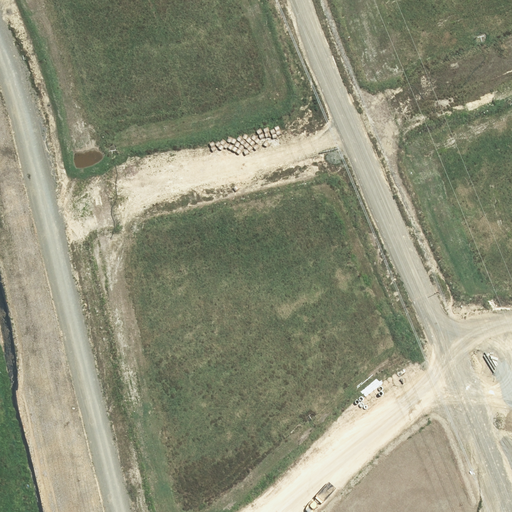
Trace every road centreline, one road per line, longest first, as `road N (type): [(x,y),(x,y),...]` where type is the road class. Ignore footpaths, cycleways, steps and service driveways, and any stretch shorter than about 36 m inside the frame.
road 1 (unknown): [(511,50),(367,114),(45,201)]
road 2 (unknown): [(511,450),(467,329),(320,0)]
road 3 (unknown): [(0,47),(118,511)]
road 4 (unknown): [(511,315),(467,329),(237,511)]
